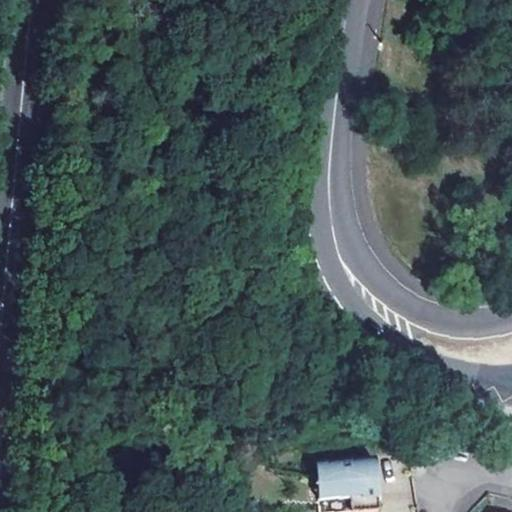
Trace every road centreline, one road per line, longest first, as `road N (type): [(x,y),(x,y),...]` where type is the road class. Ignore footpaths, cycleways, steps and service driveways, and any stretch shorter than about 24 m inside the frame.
road 1 (tertiary): [(37,0),(0,376)]
road 2 (tertiary): [(341,46),(328,207),(336,253),(363,294)]
road 3 (tertiary): [(363,294),(380,325),(411,350),(484,381)]
road 4 (tertiary): [(511,315),(448,322),(363,294)]
